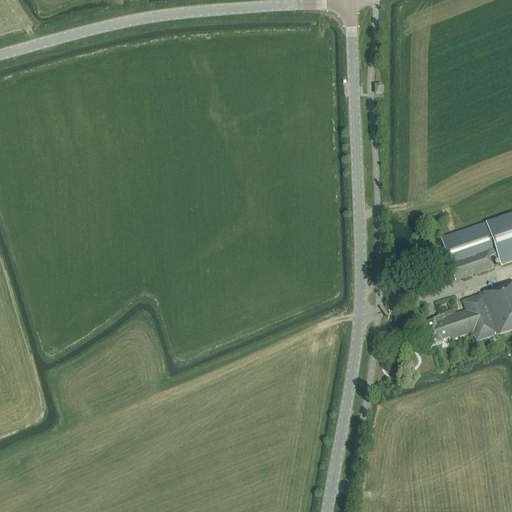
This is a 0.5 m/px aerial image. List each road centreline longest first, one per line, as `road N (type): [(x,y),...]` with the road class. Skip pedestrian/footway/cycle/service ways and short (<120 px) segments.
road 1 (secondary): [(326,511),(360,286),(350,2)]
road 2 (tertiary): [(0,55),(158,16),(350,2)]
